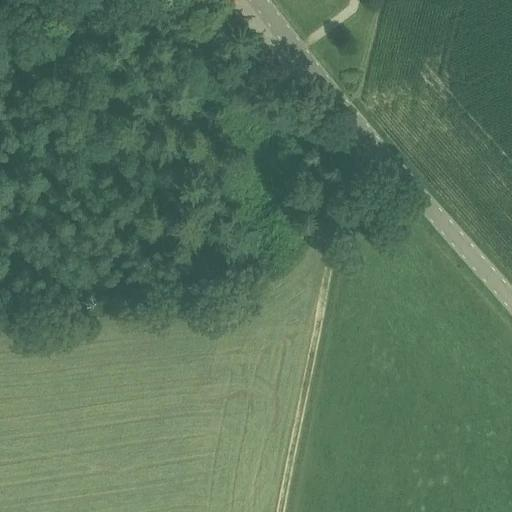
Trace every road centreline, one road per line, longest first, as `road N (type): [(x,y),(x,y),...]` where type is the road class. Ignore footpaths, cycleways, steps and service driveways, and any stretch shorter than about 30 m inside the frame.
road 1 (track): [(279,511),(358,123)]
road 2 (unclassified): [(511,298),(258,0)]
